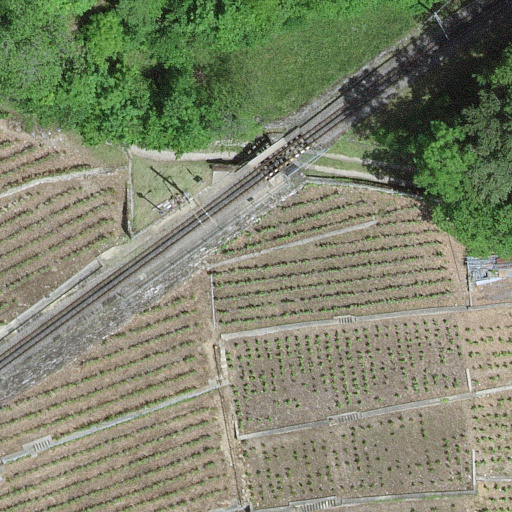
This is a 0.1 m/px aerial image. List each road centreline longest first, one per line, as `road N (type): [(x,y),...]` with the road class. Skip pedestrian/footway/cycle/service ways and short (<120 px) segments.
road 1 (track): [(511,199),(325,159),(180,148)]
road 2 (track): [(180,148),(134,141),(0,85)]
